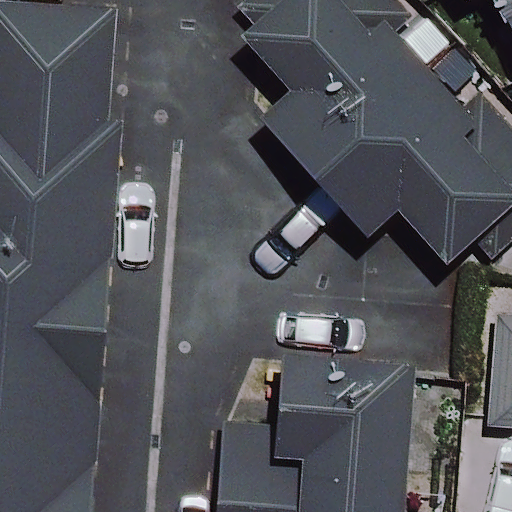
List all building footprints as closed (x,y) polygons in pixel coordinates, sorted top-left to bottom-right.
[(511,135),(478,100),(456,121),(382,44),(404,23),(382,0),(263,0),(256,7),(271,23),(228,63),(267,103),(249,121),(364,241),(382,224),(400,242),(410,232),(445,268),(477,237),(499,261),(511,248),(511,135)] [(511,0),(486,0),(511,44),(511,0)] [(0,511),(94,511),(121,32),(0,25),(0,511)] [(511,511),(511,329),(499,329),(495,433),(511,433),(511,511)] [(399,511),(407,398),(280,389),(277,435),(171,428),(165,511),(399,511)]
